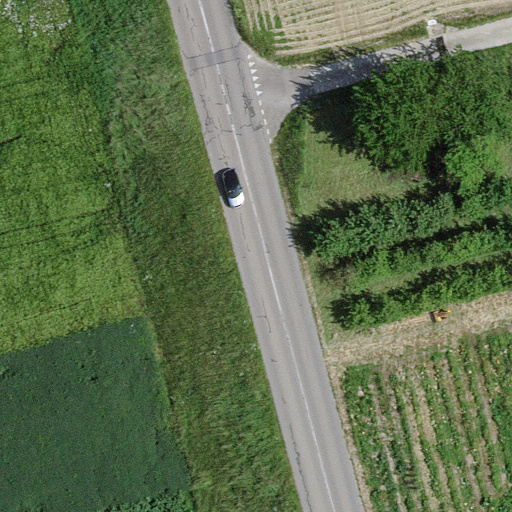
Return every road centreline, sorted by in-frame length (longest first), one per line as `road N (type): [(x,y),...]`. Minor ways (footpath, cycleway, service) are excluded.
road 1 (tertiary): [(196,0),(338,511)]
road 2 (track): [(223,101),(511,28)]
